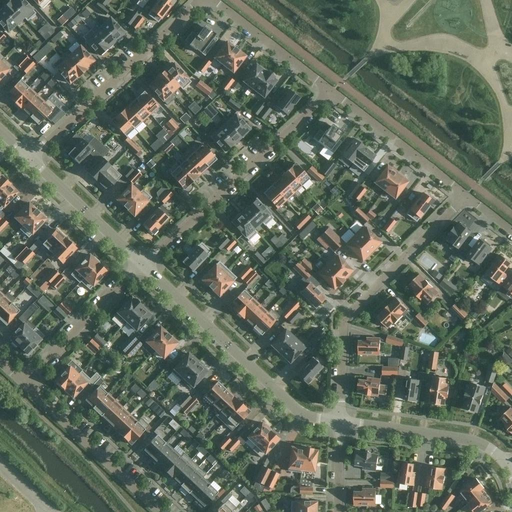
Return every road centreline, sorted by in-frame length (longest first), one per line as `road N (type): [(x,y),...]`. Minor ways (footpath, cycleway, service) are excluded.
road 1 (residential): [(341,421),(343,317),(465,194)]
road 2 (residential): [(341,421),(298,412),(139,263)]
road 3 (residential): [(139,263),(331,90)]
road 4 (residential): [(29,156),(201,0)]
road 5 (residential): [(163,511),(26,381)]
road 6 (residential): [(507,463),(470,439),(341,421)]
road 7 (residential): [(465,194),(331,90)]
road 8 (residential): [(26,381),(139,263)]
road 9 (residential): [(139,263),(29,156)]
road 10 (residential): [(331,90),(211,0)]
